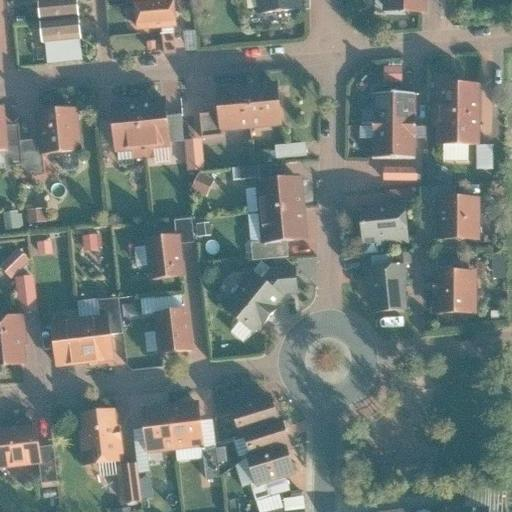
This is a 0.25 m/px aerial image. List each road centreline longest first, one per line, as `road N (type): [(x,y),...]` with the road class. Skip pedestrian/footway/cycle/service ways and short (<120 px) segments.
road 1 (residential): [(0,87),(333,56)]
road 2 (residential): [(0,400),(291,366)]
road 3 (residential): [(329,325),(333,56)]
road 4 (residential): [(511,39),(333,56)]
road 5 (residential): [(364,355),(511,339)]
